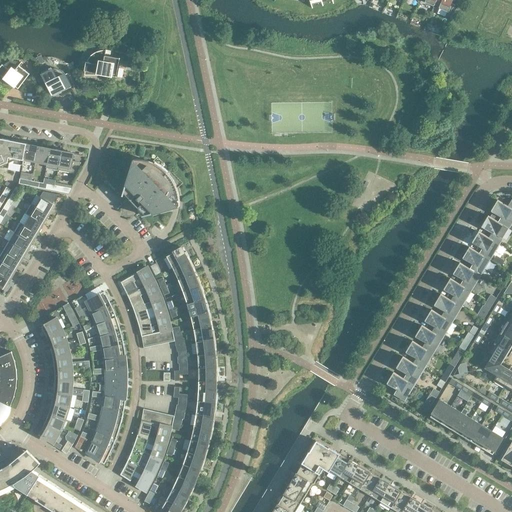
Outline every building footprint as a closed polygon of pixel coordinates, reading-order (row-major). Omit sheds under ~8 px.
[(436,0),(434,6),(435,5),(439,7),(439,8),(450,12),(455,5),(452,3),(452,0),(436,0)] [(105,56),(106,50),(106,51),(102,51),(98,52),(95,54),(91,56),(89,59),(87,63),(86,62),(84,71),(85,72),(85,75),(101,75),(117,78),(120,59),(105,56)] [(18,89),(30,74),(19,66),(22,63),(21,62),(20,63),(17,62),(13,61),(10,62),(6,63),(4,66),(2,65),(0,67),(0,79),(7,83),(8,81),(18,89)] [(71,88),(65,76),(68,74),(67,74),(66,74),(63,72),(59,70),(55,69),(52,69),(51,68),(42,73),(43,74),(40,75),(47,84),(54,96),(71,88)] [(80,84),(76,76),(71,78),(75,86),(80,84)] [(68,105),(78,100),(73,89),(63,94),(68,105)] [(94,89),(81,97),(84,102),(97,94),(94,89)] [(0,166),(7,163),(9,163),(22,166),(27,144),(14,141),(0,138),(0,166)] [(27,144),(22,166),(23,166),(24,160),(35,163),(38,147),(27,145),(27,144)] [(50,149),(38,147),(35,163),(47,165),(50,149)] [(62,151),(50,149),(47,165),(58,167),(58,171),(62,151)] [(74,154),(62,151),(58,171),(74,174),(80,164),(72,162),(74,154)] [(154,164),(152,163),(147,161),(144,161),(143,160),(142,160),(139,160),(137,160),(134,159),(123,193),(125,194),(145,215),(146,216),(180,207),(180,204),(180,202),(179,199),(179,198),(179,196),(178,194),(178,192),(177,189),(176,187),(175,184),(173,181),(171,179),(171,177),(169,175),(167,173),(164,171),(162,169),(161,168),(158,166),(154,164)] [(2,195),(7,197),(11,190),(7,187),(2,195)] [(21,190),(16,187),(12,193),(17,196),(21,190)] [(41,198),(36,207),(50,215),(55,206),(52,204),(58,195),(43,192),(40,197),(41,198)] [(7,203),(11,205),(15,199),(11,196),(7,203)] [(501,216),(498,222),(509,228),(511,222),(511,199),(508,206),(498,200),(491,210),(501,216)] [(11,205),(7,203),(3,209),(8,211),(11,205)] [(44,225),(50,215),(36,207),(31,204),(26,214),(30,216),(44,225)] [(9,215),(6,221),(13,225),(16,219),(9,215)] [(499,244),(509,228),(498,222),(488,215),(482,226),(492,232),(489,237),(499,244)] [(30,216),(25,226),(38,234),(44,225),(30,216)] [(33,243),(38,234),(25,226),(20,223),(15,232),(33,243)] [(490,259),(499,244),(489,237),(479,231),(472,242),(483,248),(479,253),(490,259)] [(27,252),(33,243),(15,232),(9,242),(27,252)] [(22,262),(27,252),(9,242),(4,251),(22,262)] [(170,246),(162,249),(165,256),(173,253),(170,246)] [(480,275),(490,259),(479,253),(469,247),(463,257),(473,263),(470,269),(480,275)] [(173,269),(190,260),(186,252),(185,252),(183,248),(167,257),(173,269)] [(16,271),(22,262),(4,251),(0,257),(0,261),(2,263),(16,271)] [(48,263),(54,266),(60,254),(54,251),(48,263)] [(190,260),(173,269),(179,280),(195,273),(193,268),(194,268),(190,260)] [(471,291),(480,275),(470,269),(460,262),(453,273),(464,279),(460,284),(471,291)] [(2,263),(0,266),(0,273),(11,280),(16,271),(2,263)] [(150,266),(156,277),(162,274),(156,263),(150,266)] [(41,267),(38,273),(48,277),(50,271),(41,267)] [(148,268),(121,282),(124,288),(125,290),(128,296),(156,283),(148,268)] [(0,286),(5,290),(11,280),(0,273),(0,286)] [(195,273),(179,280),(183,292),(202,286),(198,277),(197,278),(195,273)] [(461,306),(471,291),(460,284),(450,278),(444,289),(454,295),(451,300),(461,306)] [(161,288),(166,286),(164,279),(158,281),(161,288)] [(156,283),(128,296),(130,301),(131,304),(133,309),(162,298),(156,283)] [(202,286),(183,292),(188,305),(205,299),(203,294),(205,294),(202,286)] [(107,297),(105,292),(86,302),(92,313),(111,304),(109,299),(107,297)] [(452,322),(461,306),(451,300),(441,294),(434,304),(445,310),(441,315),(441,316),(452,322)] [(487,300),(493,304),(496,298),(490,295),(487,300)] [(162,298),(133,309),(134,312),(136,317),(138,323),(167,314),(162,298)] [(205,299),(188,305),(191,317),(210,312),(208,304),(206,304),(205,299)] [(493,304),(487,300),(484,306),(489,310),(493,304)] [(502,306),(497,303),(492,312),(496,315),(502,306)] [(113,309),(111,304),(92,313),(96,324),(116,317),(114,312),(113,309)] [(74,314),(71,308),(66,311),(69,317),(74,314)] [(442,338),(452,322),(441,316),(441,315),(431,309),(425,320),(435,326),(432,331),(442,338)] [(210,312),(191,317),(194,330),(212,326),(211,321),(212,321),(210,312)] [(141,334),(142,337),(149,335),(157,333),(164,331),(171,329),(167,314),(138,323),(140,328),(141,334)] [(485,322),(490,325),(494,318),(490,315),(485,322)] [(118,322),(116,317),(96,324),(100,336),(121,330),(119,325),(118,322)] [(45,334),(47,338),(63,331),(57,319),(42,327),(43,329),(44,332),(45,334)] [(490,325),(485,322),(481,329),(486,332),(490,325)] [(501,332),(511,338),(511,324),(507,322),(501,332)] [(433,353),(442,338),(432,331),(422,325),(415,336),(426,342),(423,347),(422,347),(433,353)] [(212,326),(194,330),(196,343),(215,340),(214,331),(213,331),(212,326)] [(171,329),(164,331),(167,343),(175,341),(175,340),(174,335),(172,330),(171,329)] [(122,335),(121,330),(100,336),(103,348),(124,343),(123,341),(122,335)] [(50,346),(51,348),(68,343),(63,331),(47,338),(49,342),(50,346)] [(160,345),(167,343),(164,331),(157,333),(160,345)] [(495,342),(511,352),(511,351),(511,338),(501,332),(495,342)] [(152,346),(160,345),(157,333),(149,335),(152,346)] [(478,344),(484,335),(479,333),(474,342),(478,344)] [(143,343),(144,348),(152,346),(149,335),(142,337),(143,343)] [(215,340),(196,343),(198,355),(216,354),(215,349),(217,349),(215,340)] [(423,369),(433,353),(422,347),(423,347),(412,341),(406,351),(416,357),(413,362),(413,363),(423,369)] [(511,352),(495,342),(488,353),(492,355),(485,368),(499,364),(505,355),(509,357),(511,352)] [(52,354),(53,359),(71,356),(71,355),(68,343),(51,348),(52,352),(52,354)] [(124,346),(124,343),(103,348),(105,359),(126,357),(125,351),(124,346)] [(465,351),(468,346),(462,343),(459,347),(465,351)] [(464,351),(459,348),(450,364),(455,367),(464,351)] [(5,414),(6,414),(8,412),(10,407),(14,398),(16,389),(17,380),(17,370),(15,361),(12,352),(0,356),(0,422),(2,420),(3,418),(4,417),(5,416),(5,415),(5,414)] [(216,354),(198,355),(199,368),(218,368),(218,359),(216,359),(216,354)] [(54,365),(55,370),(72,368),(71,356),(53,359),(54,363),(54,365)] [(414,384),(423,369),(413,363),(413,362),(403,356),(396,367),(407,373),(404,378),(414,384)] [(126,360),(126,357),(105,359),(106,372),(127,371),(127,365),(126,360)] [(499,364),(485,368),(497,375),(493,382),(504,388),(506,386),(511,375),(511,366),(508,370),(499,364)] [(55,379),(55,381),(73,381),(72,368),(55,370),(55,372),(55,377),(55,379)] [(218,377),(218,368),(199,368),(199,382),(217,382),(217,377),(218,377)] [(127,373),(127,371),(106,372),(106,384),(127,384),(127,382),(127,376),(127,373)] [(404,401),(414,384),(404,378),(393,372),(387,383),(397,389),(394,394),(404,401)] [(461,390),(464,385),(452,378),(449,383),(454,386),(461,390)] [(440,379),(437,385),(442,388),(445,383),(440,379)] [(55,388),(54,392),(72,394),(73,381),(55,381),(55,385),(55,388)] [(127,390),(127,384),(106,384),(105,396),(126,398),(127,393),(127,390)] [(464,385),(461,390),(471,396),(474,392),(464,385)] [(198,401),(217,403),(218,394),(216,394),(217,389),(199,388),(198,401)] [(440,392),(434,389),(430,394),(436,398),(440,392)] [(53,399),(52,403),(69,407),(72,394),(54,392),(54,394),(53,399)] [(474,392),(471,396),(482,402),(484,398),(474,392)] [(499,397),(490,392),(487,396),(496,401),(499,397)] [(125,403),(126,398),(105,396),(103,408),(124,412),(125,406),(125,403)] [(484,398),(482,402),(488,406),(491,402),(484,398)] [(506,408),(509,403),(502,399),(499,403),(506,408)] [(441,423),(451,406),(440,400),(430,416),(441,423)] [(217,403),(198,401),(196,414),(214,417),(215,412),(216,412),(217,403)] [(50,412),(49,414),(65,420),(69,407),(52,403),(51,407),(50,412)] [(451,406),(441,423),(451,429),(461,412),(451,406)] [(502,415),(505,410),(498,406),(495,410),(502,415)] [(123,414),(124,412),(103,408),(101,419),(121,425),(122,420),(123,414)] [(464,408),(461,412),(451,429),(461,435),(472,419),(466,415),(468,411),(464,408)] [(143,415),(141,421),(149,423),(152,411),(144,409),(143,415)] [(511,414),(505,410),(502,415),(511,420),(511,414)] [(156,425),(159,413),(152,411),(149,423),(156,425)] [(164,426),(167,414),(159,413),(156,425),(164,426)] [(46,422),(45,424),(60,432),(65,420),(49,414),(47,418),(46,422)] [(164,426),(171,428),(172,428),(175,416),(167,414),(164,426)] [(214,417),(196,414),(194,427),(213,431),(215,422),(213,422),(214,417)] [(120,428),(121,425),(101,419),(97,431),(117,438),(118,433),(120,428)] [(472,419),(461,435),(472,442),(482,425),(472,419)] [(140,428),(139,431),(138,435),(167,444),(171,428),(164,426),(156,425),(149,423),(141,421),(141,424),(140,428)] [(42,429),(39,434),(54,443),(60,432),(45,424),(44,426),(42,429)] [(482,425),(472,442),(482,448),(492,431),(482,425)] [(213,431),(194,427),(191,440),(209,444),(210,439),(211,440),(213,431)] [(115,443),(117,438),(97,431),(92,442),(112,451),(113,448),(115,443)] [(492,431),(482,448),(493,454),(503,437),(492,431)] [(161,460),(167,444),(138,435),(137,438),(135,443),(133,448),(161,460)] [(69,440),(62,451),(67,454),(74,444),(69,440)] [(209,444),(191,440),(187,452),(206,458),(209,449),(207,449),(209,444)] [(317,440),(316,442),(297,473),(313,483),(314,484),(324,468),(329,472),(330,471),(330,470),(339,454),(317,440)] [(511,465),(511,463),(511,441),(501,460),(511,465)] [(78,442),(75,448),(80,451),(84,446),(78,442)] [(109,455),(112,451),(92,442),(87,453),(104,465),(107,460),(108,458),(109,455)] [(155,475),(161,460),(133,448),(131,454),(130,456),(127,462),(155,475)] [(0,511),(97,511),(33,471),(36,468),(41,463),(27,450),(16,459),(10,464),(3,469),(0,469),(0,511)] [(206,458),(187,452),(183,464),(200,471),(202,466),(203,467),(206,458)] [(330,471),(340,477),(350,460),(339,454),(330,470),(330,471)] [(340,477),(350,483),(360,466),(350,460),(340,477)] [(137,486),(146,491),(155,475),(127,462),(125,466),(123,470),(120,475),(131,481),(135,473),(136,472),(143,475),(142,477),(137,486)] [(161,469),(166,471),(169,465),(164,462),(161,469)] [(200,471),(183,464),(178,476),(196,484),(200,476),(198,475),(200,471)] [(350,483),(360,489),(370,473),(360,466),(350,483)] [(166,471),(161,469),(158,475),(163,478),(166,471)] [(307,493),(313,483),(297,473),(291,484),(307,493)] [(360,489),(371,495),(381,479),(370,473),(360,489)] [(196,484),(178,476),(173,488),(189,496),(191,492),(193,492),(196,484)] [(371,495),(381,501),(391,485),(381,479),(371,495)] [(492,483),(489,491),(494,493),(498,486),(492,483)] [(153,484),(150,490),(155,493),(159,487),(153,484)] [(301,504),(307,493),(291,484),(284,494),(301,504)] [(381,501),(391,508),(401,491),(391,485),(381,501)] [(334,486),(331,492),(336,495),(339,489),(334,486)] [(189,496),(173,488),(167,499),(184,509),(188,502),(187,501),(189,496)] [(150,504),(155,493),(150,490),(144,501),(150,504)] [(391,508),(398,511),(402,511),(411,498),(401,491),(391,508)] [(324,497),(330,500),(333,495),(327,492),(324,497)] [(291,511),(295,511),(301,504),(284,494),(278,504),(291,511)] [(402,511),(416,511),(422,504),(411,498),(402,511)] [(182,511),(184,509),(167,499),(160,511),(161,511),(182,511)] [(346,500),(346,501),(343,505),(348,508),(352,503),(346,500)] [(356,511),(359,507),(352,503),(348,508),(354,511),(356,511)]
